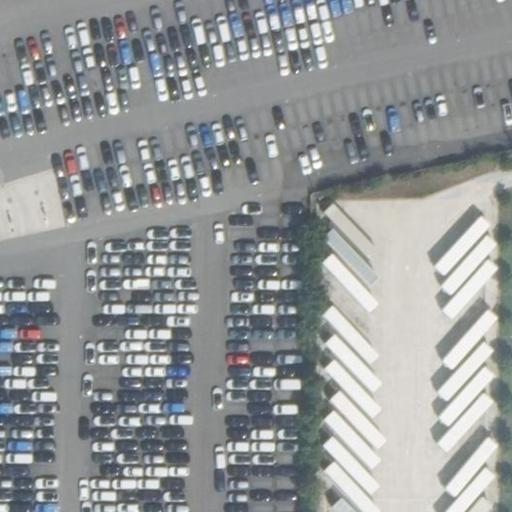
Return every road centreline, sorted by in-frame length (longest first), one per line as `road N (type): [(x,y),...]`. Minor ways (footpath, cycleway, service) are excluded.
road 1 (unknown): [(379,511),(374,233),(393,214),(480,194)]
road 2 (unknown): [(480,194),(486,511)]
